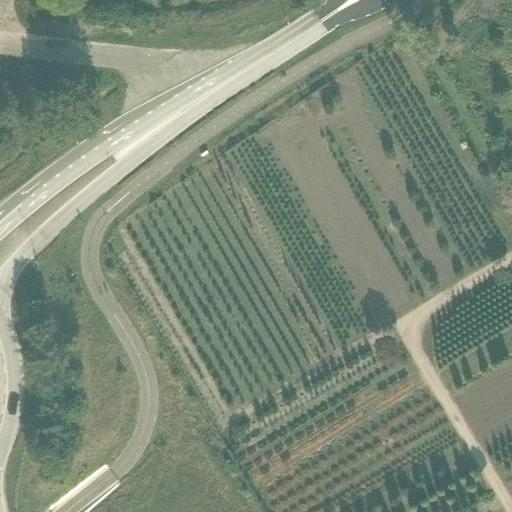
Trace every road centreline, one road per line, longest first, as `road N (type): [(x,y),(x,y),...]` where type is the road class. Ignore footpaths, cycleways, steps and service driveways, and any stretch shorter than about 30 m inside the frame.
road 1 (tertiary): [(0,286),(75,208),(210,97)]
road 2 (tertiary): [(210,97),(140,124),(0,223)]
road 3 (tertiary): [(210,97),(325,21)]
road 4 (primary): [(0,451),(14,394),(0,319)]
